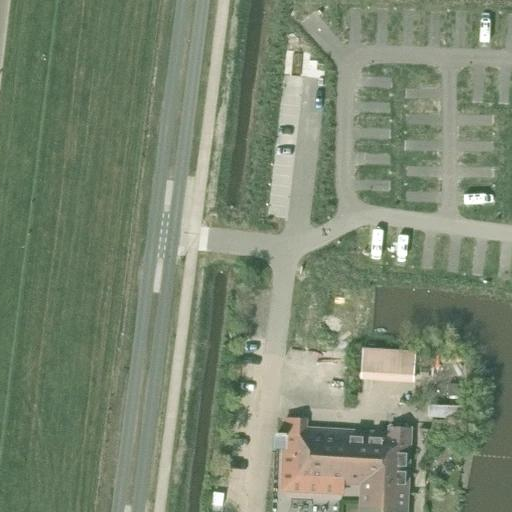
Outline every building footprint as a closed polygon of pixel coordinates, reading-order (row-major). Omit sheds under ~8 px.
[(413,378),(414,353),(361,351),(360,376),(413,378)] [(421,371),(420,379),(429,380),(430,372),(421,371)] [(472,420),(472,408),(436,407),(435,419),(472,420)] [(431,430),(456,431),(456,421),(431,421),(431,430)] [(341,496),(341,487),(344,487),(349,481),(361,481),(360,511),(407,511),(411,429),(388,428),(388,434),(305,431),(306,423),(284,422),(282,494),(341,496)]
